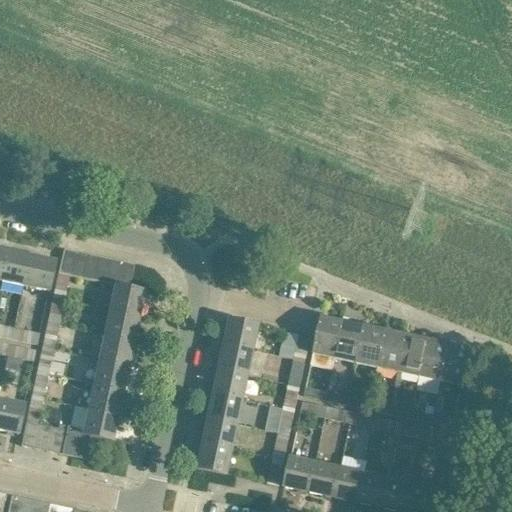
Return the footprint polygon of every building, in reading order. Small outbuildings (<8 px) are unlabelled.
[(63,251),(58,275),(69,277),(74,253),(63,251)] [(5,252),(0,274),(0,282),(23,287),(30,257),(5,252)] [(86,256),(74,253),(69,277),(71,277),(80,279),(86,256)] [(98,258),(86,256),(80,279),(92,282),(98,258)] [(54,262),(30,257),(23,287),(48,293),(54,262)] [(109,261),(98,258),(92,282),(104,285),(109,261)] [(121,263),(109,261),(104,285),(113,287),(116,287),(121,263)] [(134,266),(121,263),(116,287),(128,290),(134,266)] [(58,275),(53,300),(65,302),(71,277),(69,277),(58,275)] [(144,293),(128,290),(116,287),(113,287),(108,312),(139,318),(144,293)] [(60,327),(65,302),(53,300),(47,324),(60,327)] [(103,336),(134,343),(139,318),(108,312),(103,336)] [(334,372),(336,360),(344,323),(321,318),(311,367),(334,372)] [(251,352),(257,327),(226,320),(221,345),(251,352)] [(365,327),(344,323),(336,360),(357,365),(365,327)] [(47,324),(42,349),(54,352),(60,327),(47,324)] [(0,338),(12,341),(14,330),(0,327),(0,338)] [(357,365),(378,369),(386,332),(365,327),(357,365)] [(38,335),(14,330),(12,341),(36,346),(38,335)] [(407,336),(386,332),(378,369),(399,374),(407,336)] [(128,368),(134,343),(103,336),(97,361),(128,368)] [(299,336),(294,361),(305,363),(310,338),(299,336)] [(399,374),(420,378),(428,341),(407,336),(399,374)] [(449,345),(428,341),(420,378),(441,383),(449,345)] [(0,356),(8,358),(11,347),(0,344),(0,356)] [(246,377),(251,352),(221,345),(216,370),(246,377)] [(441,383),(462,387),(470,350),(449,345),(441,383)] [(35,352),(11,347),(8,358),(33,363),(35,352)] [(49,376),(54,352),(42,349),(36,373),(49,376)] [(97,361),(92,386),(123,392),(128,368),(97,361)] [(294,361),(289,386),(300,388),(305,363),(294,361)] [(216,370),(210,395),(241,401),(246,377),(216,370)] [(36,373),(31,398),(43,401),(49,376),(36,373)] [(304,398),(327,403),(329,395),(314,392),(316,385),(307,384),(304,398)] [(118,417),(123,392),(92,386),(87,410),(118,417)] [(294,413),(300,388),(289,386),(283,410),(294,413)] [(210,395),(205,419),(236,426),(241,401),(210,395)] [(350,399),(329,395),(327,403),(348,408),(350,399)] [(38,426),(43,401),(31,398),(25,424),(38,426)] [(348,408),(369,412),(371,403),(350,399),(348,408)] [(0,401),(0,432),(17,436),(23,406),(0,401)] [(324,419),(327,408),(303,403),(301,414),(324,419)] [(392,408),(371,403),(369,412),(390,416),(392,408)] [(350,425),(352,414),(327,408),(324,419),(350,425)] [(390,416),(411,421),(413,412),(392,408),(390,416)] [(112,442),(118,417),(87,410),(81,435),(89,437),(112,442)] [(289,437),(294,413),(283,410),(278,435),(289,437)] [(411,421),(432,425),(434,417),(413,412),(411,421)] [(350,425),(375,430),(377,419),(352,414),(350,425)] [(453,429),(455,421),(454,421),(434,417),(432,425),(453,429)] [(236,426),(205,419),(200,444),(230,451),(236,426)] [(403,425),(377,419),(375,430),(400,436),(403,425)] [(20,447),(41,452),(46,428),(38,426),(25,424),(20,447)] [(400,436),(426,441),(428,430),(403,425),(400,436)] [(61,456),(67,432),(46,428),(41,452),(61,456)] [(68,428),(67,432),(61,456),(70,458),(84,461),(89,437),(81,435),(79,435),(80,430),(68,428)] [(426,441),(449,446),(452,435),(428,430),(426,441)] [(284,462),(289,437),(278,435),(273,460),(284,462)] [(200,444),(195,469),(225,476),(230,451),(200,444)] [(284,489),(308,494),(315,464),(291,458),(284,489)] [(279,487),(284,462),(273,460),(268,485),(279,487)] [(315,464),(308,494),(334,499),(340,469),(315,464)] [(334,499),(359,505),(366,475),(340,469),(334,499)] [(366,475),(359,505),(384,510),(391,480),(366,475)] [(384,510),(392,511),(410,511),(416,485),(391,480),(384,510)] [(416,485),(410,511),(435,511),(440,491),(440,490),(416,485)] [(21,511),(24,500),(11,498),(7,511),(21,511)] [(34,511),(37,503),(24,500),(21,511),(34,511)] [(34,511),(48,511),(49,506),(37,503),(34,511)]
